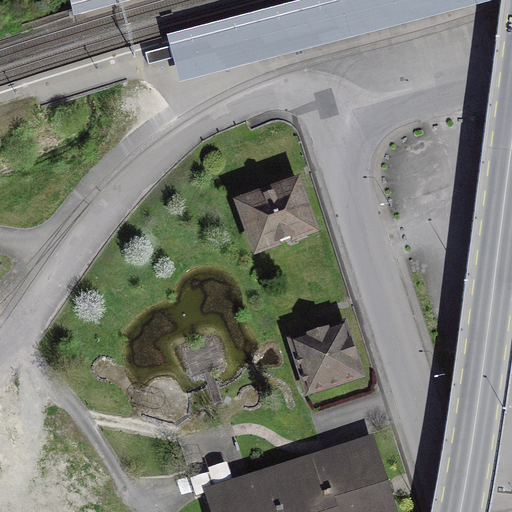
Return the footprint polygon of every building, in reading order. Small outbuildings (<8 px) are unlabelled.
[(71,0),(75,14),(130,0),(71,0)] [(491,0),(299,0),(167,35),(181,81),(466,7),(491,0)] [(170,45),(145,52),(148,65),(173,58),(170,45)] [(321,230),(301,173),(233,198),(254,255),(321,230)] [(365,376),(347,317),(287,337),(306,395),(365,376)] [(398,511),(374,434),(324,450),(204,488),(211,511),(398,511)]
